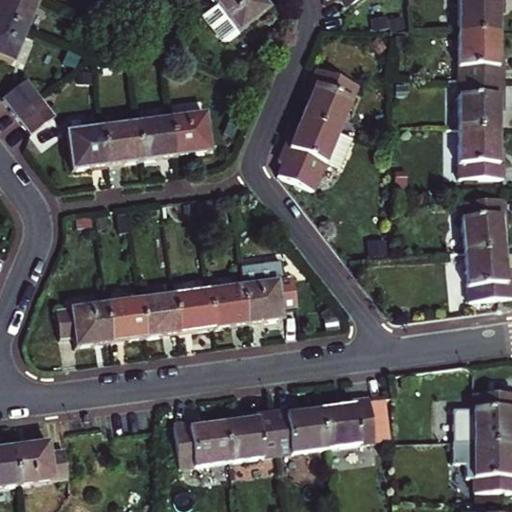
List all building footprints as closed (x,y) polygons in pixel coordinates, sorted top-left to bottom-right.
[(0,0),(0,22),(25,33),(38,1),(35,0),(0,0)] [(266,12),(257,0),(225,0),(216,7),(205,16),(224,40),(228,41),(266,12)] [(360,0),(338,0),(346,11),(360,0)] [(497,10),(501,10),(501,0),(457,0),(458,35),(497,35),(497,10)] [(25,33),(0,22),(0,60),(12,65),(25,33)] [(458,83),(502,83),(501,59),(497,59),(497,35),(458,35),(458,83)] [(301,120),(338,136),(357,89),(316,72),(306,95),(311,97),(301,120)] [(0,99),(0,100),(9,112),(32,95),(22,82),(0,99)] [(498,131),(497,108),(502,108),(502,83),(458,83),(458,132),(498,131)] [(19,125),(41,108),(39,104),(34,98),(32,95),(9,112),(19,125)] [(41,108),(19,125),(28,136),(50,119),(41,108)] [(168,122),(173,160),(207,156),(202,118),(168,122)] [(291,143),(287,141),(277,164),(281,166),(276,179),(312,195),(324,167),(340,173),(353,142),(338,136),(301,120),(291,143)] [(138,165),(173,160),(168,122),(133,127),(138,165)] [(99,131),(105,169),(138,165),(133,127),(99,131)] [(105,169),(99,131),(64,136),(69,174),(105,169)] [(498,131),(458,132),(458,182),(502,182),(502,157),(498,157),(498,131)] [(499,226),(504,226),(502,201),(457,205),(462,255),(501,252),(499,226)] [(212,204),(197,206),(201,231),(215,229),(212,204)] [(511,301),(509,275),(503,275),(501,252),(462,255),(467,305),(511,301)] [(240,289),(246,328),(256,326),(280,323),(279,312),(287,311),(293,310),(289,283),(282,284),(280,265),(238,271),(240,289)] [(205,294),(211,332),(237,329),(246,328),(240,289),(205,294)] [(205,294),(172,299),(177,337),(189,335),(211,332),(205,294)] [(137,303),(143,342),(166,338),(177,337),(172,299),(137,303)] [(103,308),(109,346),(120,345),(143,342),(137,303),(103,308)] [(109,346),(103,308),(53,314),(57,342),(65,341),(73,340),(74,351),(98,348),(109,346)] [(511,394),(472,395),(473,411),(451,411),(452,446),(511,444),(511,394)] [(321,413),(326,453),(377,446),(371,402),(346,406),(346,410),(321,413)] [(271,416),(277,460),(326,453),(321,413),(296,417),(296,412),(271,416)] [(223,426),(228,466),(277,460),(271,416),(257,418),(246,419),(246,423),(223,426)] [(199,430),(198,426),(173,429),(179,473),(228,466),(223,426),(199,430)] [(511,444),(452,446),(452,466),(467,466),(467,480),(474,480),(474,496),(476,496),(499,495),(511,495),(511,444)] [(12,450),(17,488),(69,481),(64,452),(50,454),(49,445),(12,450)] [(12,450),(0,451),(0,490),(17,488),(12,450)] [(499,495),(476,496),(476,505),(499,505),(499,495)]
